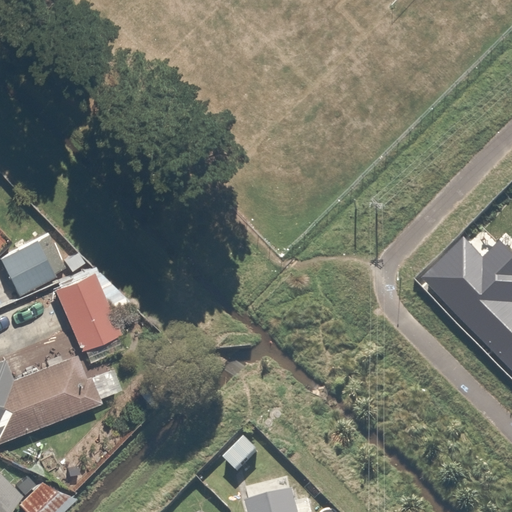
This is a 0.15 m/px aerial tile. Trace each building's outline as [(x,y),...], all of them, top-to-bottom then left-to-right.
[(62,269),(42,233),(1,256),(21,292),(62,269)] [(79,238),(59,251),(70,269),(91,256),(79,238)] [(115,322),(131,315),(122,292),(103,300),(91,269),(53,284),(78,347),(118,331),(115,322)] [(31,318),(25,301),(0,308),(0,316),(3,326),(31,318)] [(0,439),(109,402),(96,363),(86,367),(79,348),(15,370),(10,354),(0,357),(0,439)] [(127,434),(104,421),(86,455),(109,467),(127,434)] [(74,436),(52,444),(64,478),(86,470),(74,436)] [(0,511),(20,492),(0,471),(0,511)] [(26,474),(15,484),(22,492),(33,482),(26,474)] [(59,511),(74,496),(38,479),(17,501),(27,511),(59,511)] [(303,511),(298,492),(249,505),(250,511),(303,511)]
